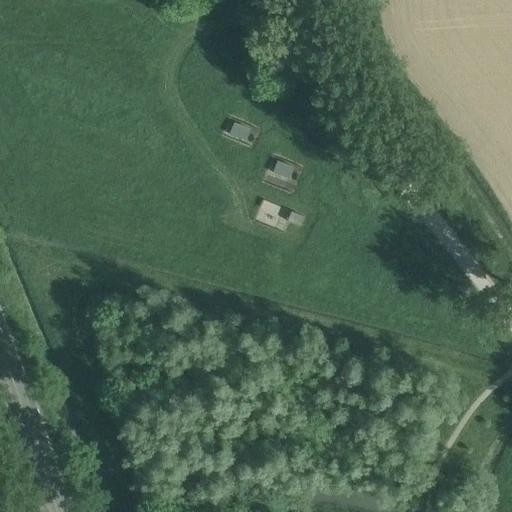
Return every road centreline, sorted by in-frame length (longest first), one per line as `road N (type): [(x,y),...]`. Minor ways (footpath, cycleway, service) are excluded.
road 1 (unclassified): [(511,326),(325,86),(306,37),(308,0)]
road 2 (secondary): [(56,511),(0,347)]
